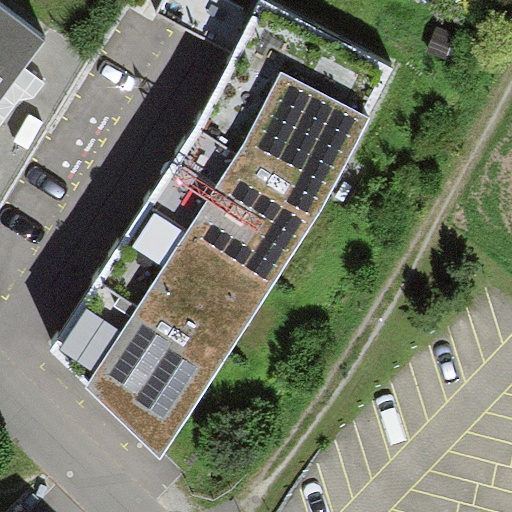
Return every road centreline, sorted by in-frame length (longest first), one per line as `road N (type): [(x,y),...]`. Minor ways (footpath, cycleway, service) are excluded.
road 1 (track): [(230,511),(366,320),(511,70)]
road 2 (residential): [(0,396),(118,511)]
